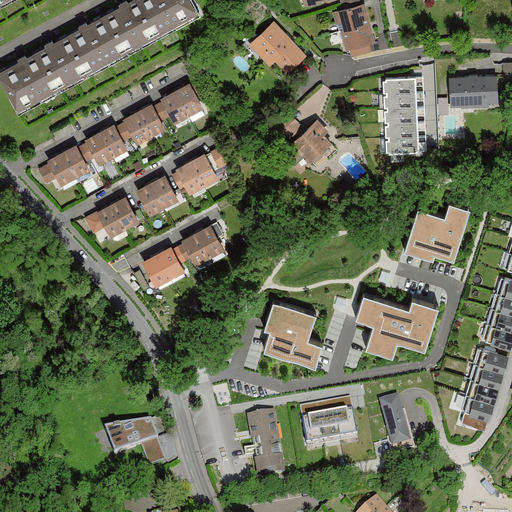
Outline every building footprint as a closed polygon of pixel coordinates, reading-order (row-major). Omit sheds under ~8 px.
[(129,52),(157,37),(136,0),(128,0),(107,11),(129,52)] [(191,0),(136,0),(157,37),(200,14),(191,0)] [(336,11),(341,30),(371,21),(366,3),(361,4),(360,0),(342,0),(344,9),(336,11)] [(89,74),(129,52),(107,11),(67,33),(89,74)] [(307,54),(276,21),(252,44),(271,63),(276,58),(289,72),(307,54)] [(376,40),(371,21),(341,30),(343,38),(348,37),(353,55),(372,50),(369,41),(376,40)] [(61,89),(89,74),(67,33),(39,48),(61,89)] [(0,78),(18,112),(61,89),(39,48),(0,68),(0,78)] [(417,76),(385,77),(388,151),(420,150),(417,76)] [(500,77),(451,78),(451,104),(501,103),(500,77)] [(191,83),(177,90),(190,115),(193,121),(206,114),(202,108),(204,107),(191,83)] [(177,122),(190,115),(177,90),(163,98),(165,101),(160,103),(167,116),(172,113),(177,122)] [(162,119),(167,116),(160,103),(154,106),(153,104),(139,111),(152,135),(166,127),(162,119)] [(449,103),(441,104),(442,112),(450,111),(449,103)] [(138,142),(152,135),(139,111),(126,118),(127,121),(122,123),(129,137),(134,134),(138,142)] [(329,130),(320,120),(307,131),(292,115),(280,126),(295,142),(282,154),(292,165),(306,152),(314,161),(333,143),(325,134),(329,130)] [(124,139),(129,137),(122,123),(116,126),(115,124),(101,132),(114,155),(128,147),(124,139)] [(100,162),(114,155),(101,132),(88,139),(89,142),(84,144),(91,157),(96,155),(100,162)] [(86,160),(91,157),(84,144),(79,147),(77,145),(63,152),(76,176),(90,168),(86,160)] [(219,147),(193,161),(206,185),(219,177),(215,170),(228,163),(219,147)] [(62,183),(76,176),(63,152),(50,160),(51,163),(40,169),(47,181),(58,175),(62,183)] [(193,192),(206,185),(193,161),(180,168),(181,171),(175,174),(182,187),(188,184),(193,192)] [(166,175),(153,182),(165,206),(167,210),(180,203),(178,199),(179,199),(166,175)] [(152,213),(165,206),(153,182),(139,190),(152,213)] [(127,196),(112,204),(125,228),(140,220),(127,196)] [(472,206),(449,198),(445,213),(419,204),(404,250),(434,259),(436,253),(455,259),(472,206)] [(113,235),(125,228),(112,204),(87,217),(95,232),(107,225),(113,235)] [(213,225),(198,233),(211,257),(225,249),(213,225)] [(198,264),(211,257),(198,233),(185,240),(186,243),(181,246),(187,258),(193,255),(198,264)] [(181,262),(187,258),(181,246),(174,249),(173,247),(158,255),(171,279),(186,270),(181,262)] [(158,286),(171,279),(158,255),(145,262),(158,286)] [(511,342),(511,279),(505,278),(485,341),(510,348),(511,342)] [(443,303),(412,293),(408,303),(362,289),(353,317),(371,323),(363,347),(395,357),(399,342),(428,351),(443,303)] [(316,368),(324,345),(310,341),(318,315),(273,300),(263,329),(269,331),(263,350),(316,368)] [(508,356),(484,348),(464,411),(489,419),(508,356)] [(410,441),(398,396),(379,401),(392,446),(410,441)] [(352,407),(303,415),(308,445),(357,437),(352,407)] [(284,471),(274,410),(249,415),(259,475),(284,471)] [(158,438),(158,437),(159,436),(156,430),(155,430),(151,420),(105,429),(115,454),(119,453),(119,454),(127,451),(127,450),(141,444),(158,438)] [(166,460),(158,438),(141,444),(142,447),(149,466),(162,461),(166,460)] [(381,511),(385,509),(376,498),(359,511),(381,511)]
